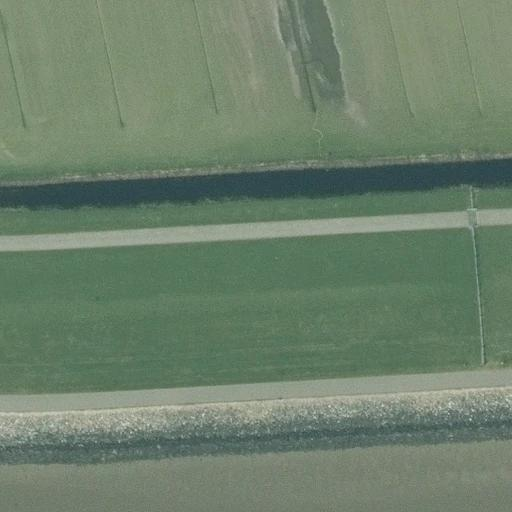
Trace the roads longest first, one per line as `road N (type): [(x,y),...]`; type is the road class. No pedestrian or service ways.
road 1 (unclassified): [(511,225),(0,253)]
road 2 (unclassified): [(0,421),(511,395)]
